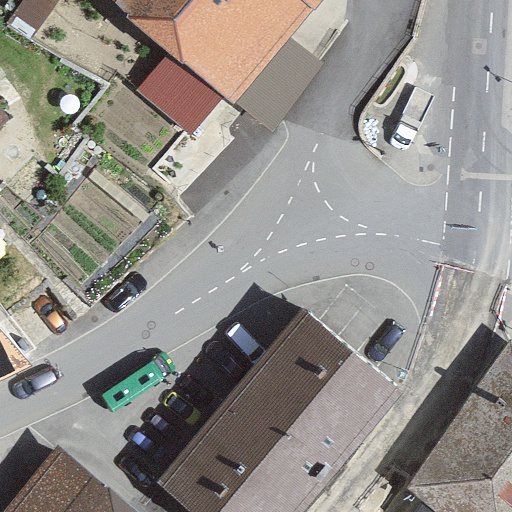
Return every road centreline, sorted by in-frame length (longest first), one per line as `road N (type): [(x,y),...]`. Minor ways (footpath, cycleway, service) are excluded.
road 1 (residential): [(303,223),(206,301),(84,376),(0,415)]
road 2 (secondary): [(345,511),(394,449),(449,353),(475,236)]
road 3 (residential): [(303,223),(329,122),(383,0)]
road 4 (secondary): [(475,236),(493,0)]
road 5 (residential): [(475,236),(303,223)]
